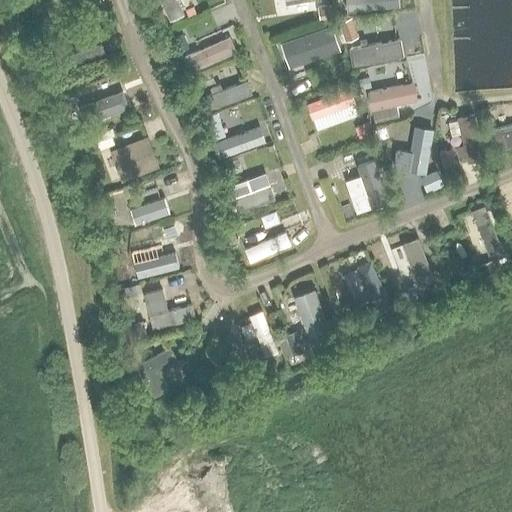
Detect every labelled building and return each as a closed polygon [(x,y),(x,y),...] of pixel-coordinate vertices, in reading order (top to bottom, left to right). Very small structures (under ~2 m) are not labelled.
[(348,0),(349,8),(404,6),(403,0),(348,0)] [(330,5),(317,7),(319,16),(331,14),(330,5)] [(350,18),(338,22),(345,42),(357,38),(350,18)] [(337,24),(285,41),(294,66),(345,49),(337,24)] [(204,66),(241,50),(234,34),(197,51),(204,66)] [(183,35),(173,39),(179,52),(189,47),(183,35)] [(352,66),(405,56),(401,38),(349,48),(352,66)] [(106,43),(73,52),(76,64),(109,54),(106,43)] [(44,48),(48,56),(56,53),(53,44),(44,48)] [(350,70),(346,58),(338,61),(342,73),(350,70)] [(210,70),(201,74),(205,86),(215,82),(210,70)] [(370,87),(368,78),(359,80),(361,89),(370,87)] [(226,87),(226,86),(209,90),(213,107),(256,95),(252,80),(226,87)] [(377,108),(424,102),(421,82),(374,87),(377,108)] [(317,119),(361,102),(355,85),(311,103),(317,119)] [(78,100),(74,87),(66,91),(70,103),(78,100)] [(127,89),(82,105),(89,124),(134,107),(127,89)] [(495,107),(481,111),(484,124),(498,121),(495,107)] [(205,118),(209,129),(221,124),(217,113),(205,118)] [(461,133),(457,120),(448,123),(451,136),(461,133)] [(369,121),(354,128),(359,139),(374,132),(369,121)] [(266,124),(224,138),(228,152),(271,138),(266,124)] [(429,172),(439,128),(420,124),(411,168),(429,172)] [(511,124),(504,127),(491,130),(496,150),(511,145),(511,124)] [(113,129),(95,136),(100,149),(114,144),(111,137),(115,135),(113,129)] [(121,182),(159,167),(147,136),(109,151),(121,182)] [(451,149),(439,152),(443,167),(455,163),(451,149)] [(237,158),(227,161),(232,174),(242,170),(237,158)] [(338,179),(378,168),(375,160),(336,171),(338,179)] [(380,167),(338,182),(343,196),(385,181),(380,167)] [(437,170),(421,177),(427,191),(443,184),(437,170)] [(267,172),(232,183),(241,211),(276,199),(267,172)] [(140,222),(174,212),(169,196),(136,206),(140,222)] [(477,209),(494,254),(507,249),(491,204),(477,209)] [(233,232),(224,236),(229,248),(238,244),(233,232)] [(291,232),(246,246),(250,260),(296,246),(291,232)] [(429,232),(415,237),(426,273),(440,269),(429,232)] [(134,262),(138,277),(178,267),(174,252),(134,262)] [(477,267),(481,277),(496,271),(492,260),(477,267)] [(366,290),(353,296),(361,312),(388,298),(370,262),(356,269),(366,290)] [(410,283),(398,287),(404,303),(416,298),(410,283)] [(193,304),(168,310),(163,289),(144,294),(152,330),(196,319),(193,304)] [(311,345),(333,337),(315,289),(293,297),(311,345)] [(271,312),(245,315),(250,354),(277,350),(271,312)] [(356,319),(352,329),(363,333),(367,323),(356,319)] [(143,321),(124,325),(127,339),(147,334),(143,321)] [(293,356),(304,352),(299,339),(287,343),(293,356)] [(123,353),(130,364),(141,357),(134,346),(123,353)] [(160,373),(179,362),(170,346),(136,366),(154,397),(169,388),(160,373)]
